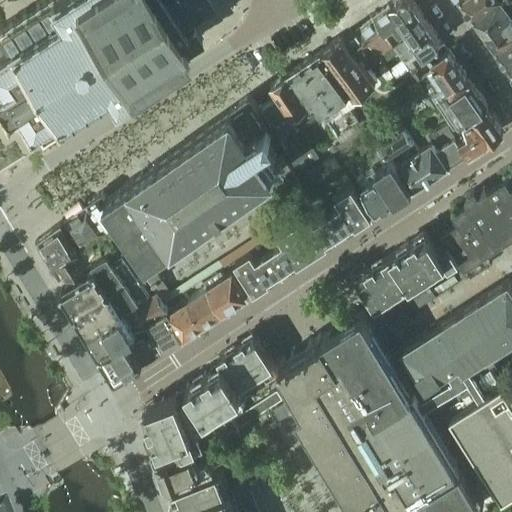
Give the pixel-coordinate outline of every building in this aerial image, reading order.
[(43,0),(40,2),(41,4),(37,6),(36,5),(27,11),(26,9),(21,12),(21,13),(12,19),(11,18),(7,21),(8,22),(2,26),(1,25),(0,25),(0,101),(1,102),(2,103),(0,104),(4,110),(10,106),(9,105),(12,103),(13,104),(14,103),(25,120),(24,121),(28,127),(33,123),(32,122),(34,122),(44,137),(47,136),(46,134),(58,126),(59,127),(75,117),(74,116),(83,111),(89,108),(88,107),(110,93),(110,94),(115,91),(115,90),(129,81),(129,82),(134,79),(134,78),(147,69),(148,70),(153,67),(152,66),(166,57),(167,57),(171,55),(167,48),(199,28),(188,10),(203,0),(43,0)] [(389,0),(391,2),(408,27),(424,49),(424,50),(427,47),(440,38),(413,0),(389,0)] [(473,19),(500,0),(461,0),(460,1),(473,19)] [(485,36),(511,17),(503,5),(509,1),(509,0),(500,0),(473,19),(485,36)] [(424,49),(408,27),(391,2),(372,15),(395,46),(408,61),(424,49)] [(372,15),(359,27),(381,56),(397,75),(410,65),(408,61),(395,46),(372,15)] [(496,52),(511,40),(511,16),(511,17),(485,36),(496,52)] [(397,75),(381,56),(359,27),(345,38),(370,72),(380,64),(391,79),(397,75)] [(376,79),(370,72),(345,38),(341,34),(320,48),(357,97),(358,99),(380,83),(376,79)] [(508,68),(511,65),(511,40),(496,52),(508,68)] [(471,79),(448,47),(434,56),(427,47),(424,50),(437,67),(453,90),(467,80),(468,81),(471,79)] [(357,97),(320,48),(288,69),(288,70),(318,109),(319,110),(334,134),(360,117),(349,102),(357,97)] [(419,81),(420,83),(436,106),(440,103),(451,119),(484,98),(471,79),(468,81),(467,80),(453,90),(437,67),(419,81)] [(278,93),(299,123),(318,109),(288,70),(271,82),(278,93)] [(320,154),(299,123),(278,93),(261,104),(283,136),(293,129),(305,147),(291,157),(298,168),(312,158),(320,154)] [(266,119),(250,95),(233,106),(276,169),(293,197),(304,191),(286,161),(269,134),(273,131),(266,119)] [(451,119),(460,132),(493,111),(484,98),(451,119)] [(397,101),(391,105),(398,115),(404,111),(397,101)] [(173,241),(247,189),(276,169),(233,106),(105,195),(118,215),(122,220),(148,257),(172,240),(173,241)] [(502,123),(493,111),(460,132),(471,148),(501,128),(502,123)] [(466,150),(451,127),(446,120),(428,132),(432,138),(448,162),(466,150)] [(366,124),(336,143),(343,153),(373,134),(366,124)] [(413,186),(448,162),(432,138),(418,146),(405,126),(379,142),(388,156),(390,160),(394,157),(413,186)] [(312,184),(340,166),(333,156),(306,173),(312,184)] [(390,160),(388,156),(375,165),(396,196),(413,186),(394,157),(390,160)] [(396,196),(375,165),(357,176),(377,208),(378,208),(396,196)] [(491,261),(486,253),(511,235),(511,169),(505,174),(506,176),(488,188),(487,186),(477,192),(474,188),(466,193),(465,198),(468,202),(453,211),(455,214),(453,224),(442,231),(449,242),(458,257),(465,266),(470,275),(491,261)] [(341,201),(328,210),(341,229),(355,220),(357,222),(372,212),(352,182),(336,193),(341,201)] [(118,215),(105,195),(102,190),(89,200),(89,201),(88,202),(104,224),(106,223),(109,227),(122,220),(118,215)] [(109,227),(106,223),(104,224),(88,202),(63,220),(79,245),(109,227)] [(341,229),(328,210),(314,219),(309,210),(293,220),(313,250),(328,240),(327,238),(341,229)] [(56,261),(79,245),(63,220),(41,236),(46,243),(45,244),(56,261)] [(313,250),(293,220),(278,230),(283,238),(270,247),(283,267),(297,258),(298,260),(313,250)] [(358,277),(375,304),(383,299),(446,258),(428,231),(419,237),(417,234),(365,268),(367,271),(358,277)] [(95,265),(62,287),(87,328),(101,350),(113,370),(120,372),(142,359),(132,341),(127,334),(134,329),(132,326),(140,323),(146,320),(168,307),(156,289),(124,242),(93,261),(95,265)] [(56,261),(67,278),(87,265),(90,262),(79,245),(56,261)] [(251,248),(235,258),(255,288),(270,278),(269,276),(283,267),(270,247),(256,256),(251,248)] [(154,264),(145,270),(154,282),(163,276),(154,264)] [(225,308),(248,292),(232,267),(223,273),(221,270),(205,280),(207,284),(208,283),(225,308)] [(415,385),(412,388),(365,310),(363,308),(322,334),(321,332),(317,334),(319,336),(316,338),(313,339),(312,337),(290,350),(290,351),(291,353),(286,356),(284,354),(281,356),(298,385),(308,402),(301,407),(364,511),(459,511),(484,497),(473,480),(483,473),(501,501),(511,493),(511,367),(510,364),(502,369),(489,349),(511,334),(511,283),(508,277),(403,344),(417,366),(420,365),(471,445),(463,450),(457,453),(415,385)] [(208,283),(207,284),(186,298),(201,323),(225,308),(208,283)] [(430,286),(394,309),(400,318),(435,296),(430,286)] [(184,334),(201,323),(186,298),(169,309),(184,334)] [(184,334),(169,309),(168,307),(146,320),(152,329),(163,346),(183,335),(184,334)] [(163,346),(152,329),(145,334),(144,333),(136,337),(137,338),(132,341),(142,359),(163,346)] [(200,373),(234,426),(239,424),(283,396),(283,395),(278,387),(234,416),(231,410),(241,404),(238,399),(245,394),(244,393),(251,388),(256,395),(270,385),(266,378),(279,369),(273,360),(254,331),(218,354),(222,359),(200,373)] [(143,440),(148,452),(162,446),(161,443),(176,437),(181,448),(194,443),(205,439),(204,437),(228,428),(234,426),(200,373),(175,389),(175,391),(144,404),(156,435),(143,440)] [(0,375),(0,402),(11,395),(0,375)] [(275,407),(281,416),(290,410),(284,401),(275,407)] [(263,410),(257,415),(261,420),(267,416),(263,410)] [(151,459),(163,483),(214,463),(214,462),(232,455),(227,440),(219,443),(216,447),(208,449),(199,453),(194,443),(181,448),(151,459)] [(233,511),(216,470),(169,489),(172,497),(171,498),(169,502),(173,504),(174,503),(177,511),(233,511)] [(261,511),(248,480),(238,484),(248,511),(261,511)]
